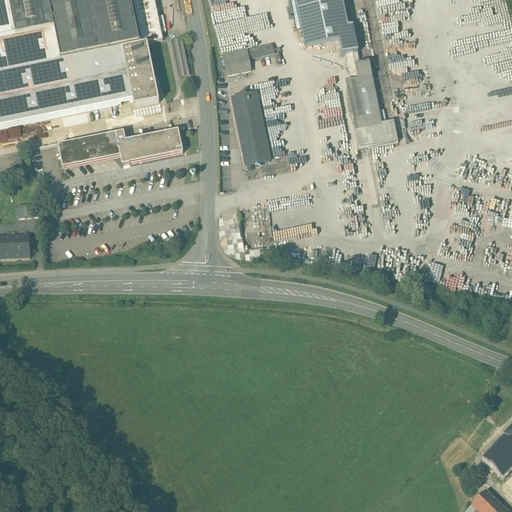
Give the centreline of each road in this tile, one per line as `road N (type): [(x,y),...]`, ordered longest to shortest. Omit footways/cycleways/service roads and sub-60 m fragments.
road 1 (secondary): [(511,366),(355,305),(206,286)]
road 2 (residential): [(190,0),(205,115),(206,286)]
road 3 (secondary): [(206,286),(0,289)]
